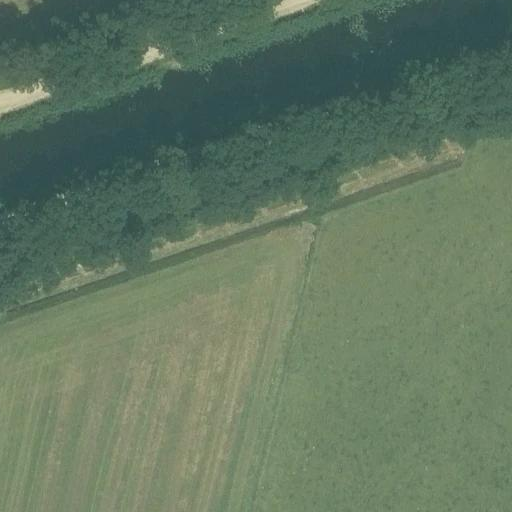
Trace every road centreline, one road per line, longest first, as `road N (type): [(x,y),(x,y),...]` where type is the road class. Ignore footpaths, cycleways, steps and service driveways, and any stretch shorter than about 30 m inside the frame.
road 1 (track): [(0,236),(511,66)]
road 2 (track): [(284,0),(0,95)]
